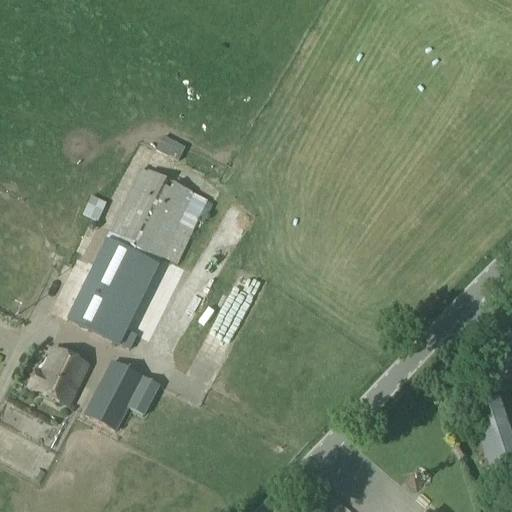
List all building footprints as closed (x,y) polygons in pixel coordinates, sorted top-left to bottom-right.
[(161,140),(154,154),(177,165),(184,150),(161,140)] [(140,171),(104,244),(157,270),(161,262),(175,234),(193,197),(140,171)] [(175,234),(161,262),(176,269),(190,241),(207,205),(193,197),(175,234)] [(104,244),(65,323),(118,349),(127,354),(135,338),(126,333),(142,300),(157,270),(104,244)] [(234,272),(191,355),(212,366),(255,282),(234,272)] [(511,318),(499,332),(511,344),(511,318)] [(35,373),(26,391),(67,411),(87,370),(52,353),(41,376),(35,373)] [(110,364),(82,419),(116,437),(129,412),(144,382),(110,364)] [(144,382),(129,412),(143,419),(158,389),(144,382)] [(406,425),(413,417),(402,407),(394,415),(406,425)] [(487,454),(503,449),(491,412),(475,418),(487,454)] [(405,442),(421,427),(414,419),(397,434),(405,442)]
